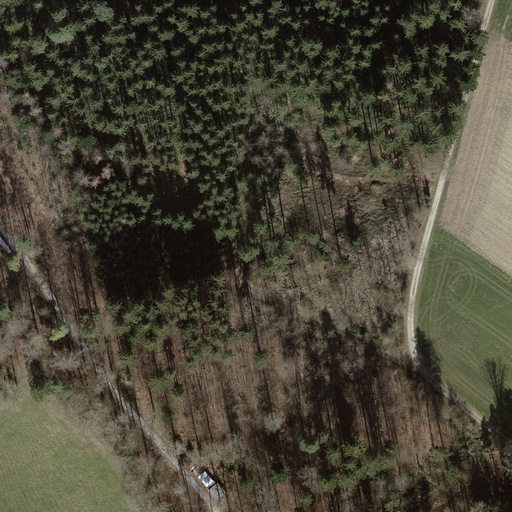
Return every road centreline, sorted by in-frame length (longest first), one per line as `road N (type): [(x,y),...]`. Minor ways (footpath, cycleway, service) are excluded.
road 1 (track): [(497,0),(417,274),(410,337),(422,368),(511,442)]
road 2 (track): [(0,226),(217,511)]
